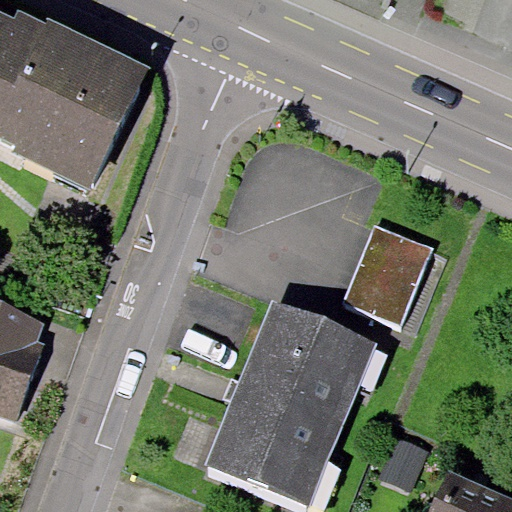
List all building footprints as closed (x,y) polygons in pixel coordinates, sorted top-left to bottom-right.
[(0,148),(3,150),(53,48),(0,22),(0,148)] [(59,35),(53,48),(3,150),(104,199),(159,83),(59,35)] [(376,231),(340,312),(396,337),(433,256),(376,231)] [(323,511),(391,357),(285,311),(214,474),(301,511),(323,511)] [(49,339),(0,322),(0,424),(28,433),(52,362),(42,359),(49,339)] [(509,511),(458,490),(448,511),(509,511)]
